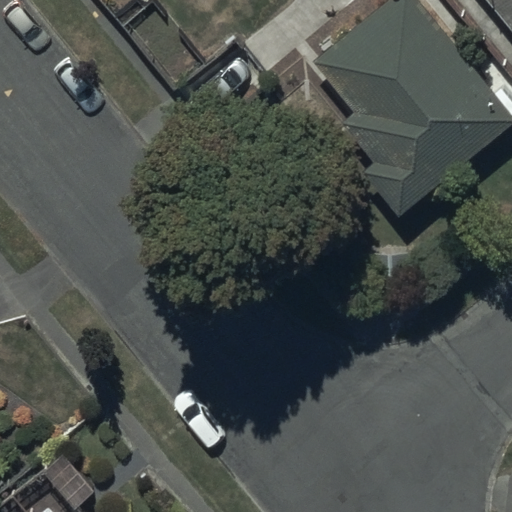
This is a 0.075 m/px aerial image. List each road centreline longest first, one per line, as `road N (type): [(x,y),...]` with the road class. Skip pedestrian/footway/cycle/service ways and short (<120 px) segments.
road 1 (residential): [(0,103),(334,497)]
road 2 (residential): [(511,354),(334,497)]
